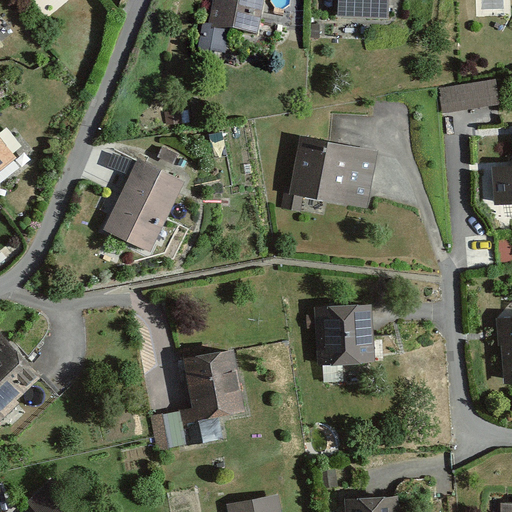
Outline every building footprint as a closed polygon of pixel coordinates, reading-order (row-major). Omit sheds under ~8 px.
[(257,38),(263,0),(215,0),(210,29),(257,38)] [(338,0),(338,15),(387,16),(387,0),(338,0)] [(445,109),(496,102),(493,81),(442,88),(445,109)] [(365,205),(375,150),(300,137),(290,192),(365,205)] [(0,169),(15,158),(0,138),(0,169)] [(150,250),(184,179),(138,157),(104,228),(150,250)] [(511,200),(511,166),(493,167),(494,201),(511,200)] [(369,359),(366,304),(316,307),(319,362),(369,359)] [(511,379),(511,317),(498,318),(499,344),(503,344),(505,380),(511,379)] [(40,375),(1,332),(0,333),(0,411),(37,377),(40,375)] [(243,410),(233,350),(185,358),(193,408),(195,418),(217,414),(243,410)] [(37,377),(0,411),(0,418),(16,436),(57,398),(37,377)] [(158,448),(221,437),(217,414),(195,418),(193,408),(152,415),(158,448)] [(67,496),(51,479),(29,501),(38,510),(36,511),(63,511),(57,506),(67,496)] [(280,511),(277,494),(227,503),(228,511),(280,511)] [(395,511),(395,494),(347,497),(347,511),(395,511)] [(511,511),(511,503),(501,503),(500,511),(511,511)]
